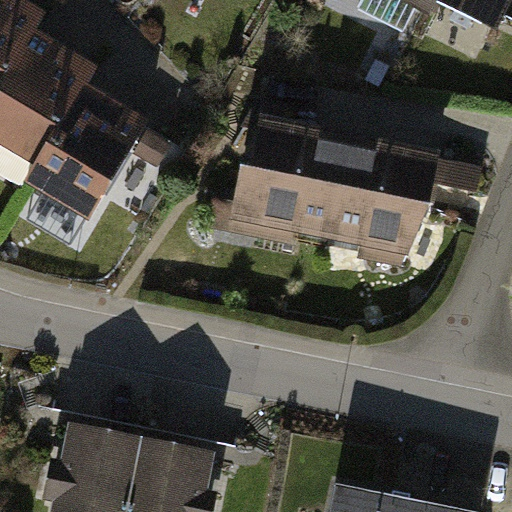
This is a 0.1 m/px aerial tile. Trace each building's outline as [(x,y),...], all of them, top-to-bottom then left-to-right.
[(45,38),(56,18),(22,0),(0,0),(0,116),(1,117),(45,38)] [(439,0),(413,0),(434,10),(439,0)] [(511,0),(450,0),(509,29),(511,22),(511,0)] [(100,93),(111,74),(45,38),(1,117),(0,118),(0,138),(58,170),(100,93)] [(106,225),(160,126),(100,93),(58,170),(46,192),(106,225)] [(448,224),(455,156),(404,149),(399,184),(340,176),(346,137),(299,129),(303,109),(256,101),(246,146),(257,148),(250,208),(218,202),(215,228),(418,261),(448,224)] [(78,434),(63,511),(135,511),(148,446),(78,434)] [(148,446),(135,511),(208,511),(218,458),(148,446)] [(332,511),(492,511),(339,480),(332,511)]
